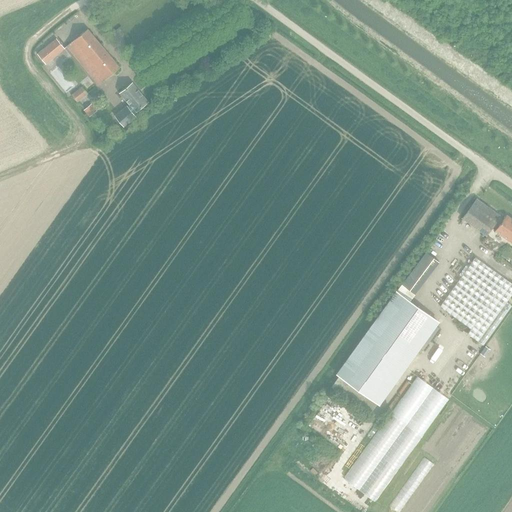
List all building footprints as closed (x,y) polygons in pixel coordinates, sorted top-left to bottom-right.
[(97,85),(118,67),(87,29),(66,47),(97,85)] [(64,49),(56,38),(37,53),(45,64),(64,49)] [(127,106),(115,115),(124,126),(135,117),(133,113),(135,112),(147,102),(132,83),(119,93),(130,106),(128,108),(127,106)] [(81,86),(71,95),(77,102),(88,94),(81,86)] [(83,110),(89,117),(97,110),(91,103),(83,110)] [(493,227),(500,216),(475,198),(460,220),(485,237),(493,227)] [(511,219),(506,215),(495,230),(511,242),(511,219)] [(425,255),(402,288),(415,297),(438,265),(425,255)] [(440,309),(472,331),(473,330),(506,281),(507,281),(474,259),(440,309)] [(511,308),(511,285),(506,281),(473,330),(489,342),(511,308)] [(337,373),(378,403),(437,321),(396,292),(337,373)] [(451,360),(445,370),(447,371),(444,377),(452,382),(461,366),(451,360)] [(394,410),(426,430),(450,391),(418,371),(394,410)]
